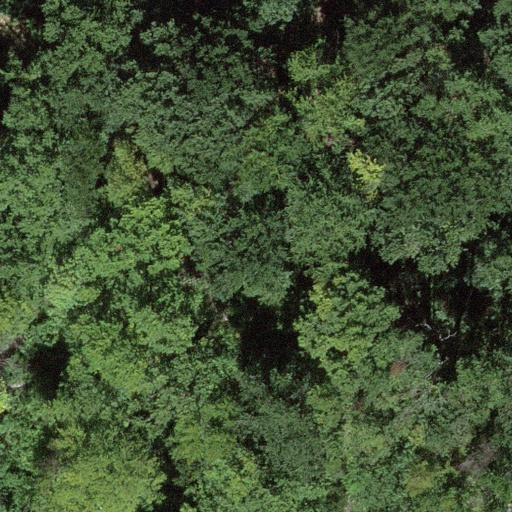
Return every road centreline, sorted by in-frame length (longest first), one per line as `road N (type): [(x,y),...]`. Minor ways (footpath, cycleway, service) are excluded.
road 1 (track): [(408,511),(319,217),(228,93),(0,32)]
road 2 (track): [(346,0),(228,93),(114,236),(0,340)]
